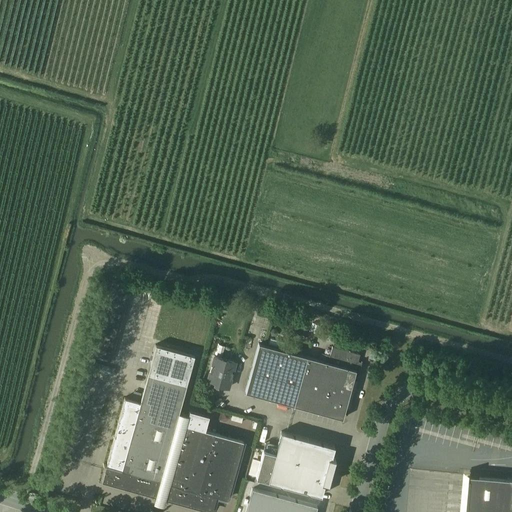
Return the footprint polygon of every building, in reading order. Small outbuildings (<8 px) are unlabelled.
[(114,283),(94,356),(112,361),(131,287),(114,283)] [(359,370),(324,361),(259,343),(245,392),(335,416),(344,411),(354,375),(358,376),(359,370)] [(220,355),(224,345),(219,344),(215,354),(220,355)] [(124,397),(102,480),(155,495),(154,499),(164,502),(165,498),(211,511),(216,495),(227,498),(243,440),(205,430),(209,415),(189,410),(185,425),(175,422),(186,384),(194,355),(156,345),(148,373),(140,402),(124,397)] [(326,354),(324,361),(359,370),(361,362),(358,361),(360,354),(332,347),(330,355),(326,354)] [(210,379),(223,382),(222,385),(227,386),(233,362),(215,357),(210,379)] [(274,456),(332,472),(335,459),(331,458),(334,446),(281,432),(275,453),(274,456)] [(275,453),(263,450),(255,478),(268,481),(274,456),(275,453)] [(328,485),(332,472),(274,456),(268,481),(321,495),(324,483),(328,485)] [(315,511),(317,506),(259,490),(252,488),(245,511),(315,511)]
